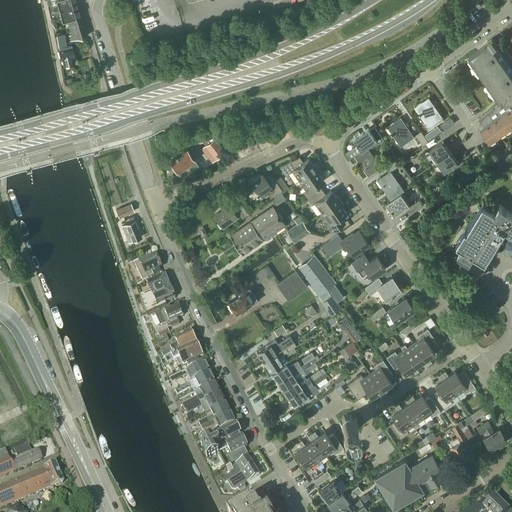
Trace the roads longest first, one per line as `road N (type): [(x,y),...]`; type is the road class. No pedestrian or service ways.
road 1 (secondary): [(0,154),(307,65),(431,0)]
road 2 (secondary): [(373,0),(221,71),(0,134)]
road 3 (residential): [(270,452),(206,331),(153,202)]
road 4 (residential): [(466,348),(326,143)]
road 5 (residential): [(270,452),(335,406),(367,412),(466,348)]
road 6 (residential): [(326,143),(511,7)]
road 7 (tertiary): [(104,511),(22,336),(0,311)]
road 8 (residential): [(153,202),(297,140),(326,143)]
